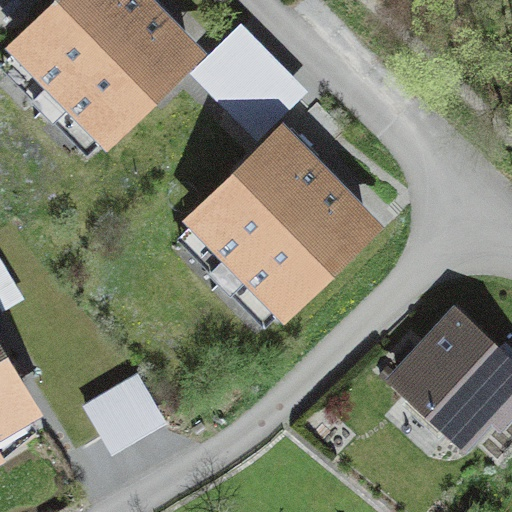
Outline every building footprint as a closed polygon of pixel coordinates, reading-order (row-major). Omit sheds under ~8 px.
[(53,121),(63,112),(97,146),(190,54),(136,0),(67,0),(9,57),(43,91),(33,101),(53,121)] [(241,103),(271,134),(289,116),(259,86),(241,103)] [(220,263),(210,273),(231,293),(241,284),(274,318),(367,227),(280,138),(187,229),(220,263)] [(498,418),(511,402),(511,368),(457,317),(398,381),(462,439),(489,409),(498,418)] [(0,459),(2,458),(0,454),(0,423),(28,408),(0,360),(0,459)] [(115,448),(169,414),(139,365),(84,399),(115,448)]
